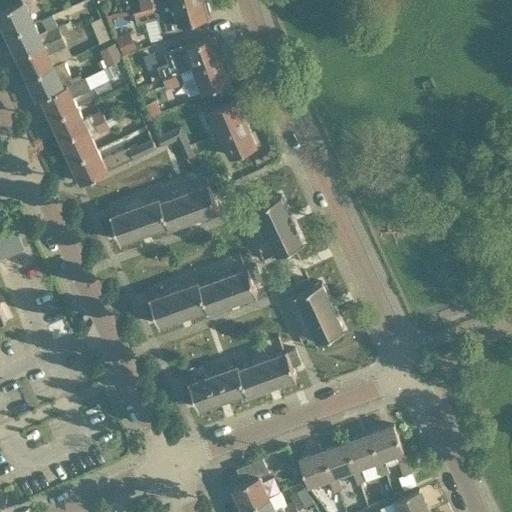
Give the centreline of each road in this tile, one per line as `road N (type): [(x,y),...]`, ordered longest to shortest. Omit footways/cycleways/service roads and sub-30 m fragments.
road 1 (residential): [(413,376),(266,61),(247,0)]
road 2 (residential): [(172,463),(31,165)]
road 3 (residential): [(172,463),(413,376)]
road 4 (residential): [(478,511),(413,376)]
road 5 (residential): [(61,511),(172,463)]
